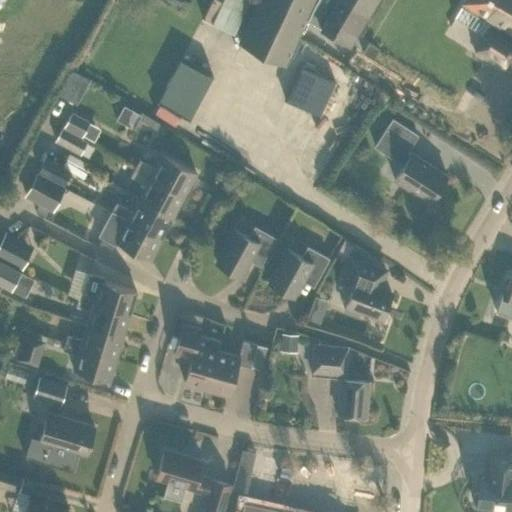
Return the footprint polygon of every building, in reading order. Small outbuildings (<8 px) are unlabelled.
[(222,0),(213,22),(234,32),(248,0),(222,0)] [(257,0),(238,42),(284,64),(306,17),(313,0),(257,0)] [(313,0),(306,17),(350,44),(375,0),(313,0)] [(474,51),(501,68),(511,49),(511,0),(462,0),(453,16),(484,35),(474,51)] [(369,42),(363,52),(372,58),(378,48),(369,42)] [(286,99),(319,115),(334,82),(301,67),(286,99)] [(120,119),(135,127),(142,114),(127,107),(120,119)] [(64,126),(82,135),(90,121),(72,111),(64,126)] [(393,178),(428,201),(446,174),(407,149),(417,135),(392,119),(374,146),(402,164),(393,178)] [(55,140),(80,154),(87,140),(62,127),(55,140)] [(138,160),(134,168),(183,194),(195,172),(161,154),(154,168),(138,160)] [(63,185),(69,174),(45,161),(39,172),(63,185)] [(171,216),(183,194),(134,168),(130,176),(145,184),(138,198),(171,216)] [(24,196),(52,211),(65,186),(37,171),(24,196)] [(116,202),(111,211),(160,237),(171,216),(138,198),(131,211),(116,202)] [(160,237),(111,211),(98,234),(117,244),(118,242),(148,258),(160,237)] [(216,262),(239,274),(251,251),(263,258),(275,237),(253,225),(248,236),(234,228),(216,262)] [(6,230),(0,241),(0,259),(21,271),(34,246),(6,230)] [(269,282),(292,295),(304,271),(316,278),(327,257),(306,245),(301,256),(287,248),(269,282)] [(358,316),(361,309),(381,316),(390,292),(381,288),(389,268),(385,267),(386,266),(351,253),(340,284),(351,288),(343,310),(358,316)] [(0,283),(11,289),(21,271),(0,259),(0,283)] [(87,270),(78,298),(128,313),(135,290),(104,280),(106,276),(87,270)] [(511,275),(509,277),(504,294),(501,293),(495,311),(511,317),(511,275)] [(91,309),(87,324),(121,335),(128,313),(78,298),(76,305),(91,309)] [(184,382),(205,388),(216,350),(219,339),(198,333),(199,327),(182,322),(174,354),(190,358),(184,382)] [(67,334),(65,341),(115,357),(121,335),(87,324),(82,338),(67,334)] [(296,351),(298,334),(282,332),(280,350),(296,351)] [(38,350),(31,348),(34,337),(24,334),(17,357),(35,363),(38,350)] [(216,350),(205,388),(227,394),(236,362),(250,366),(256,343),(242,339),(238,356),(216,350)] [(108,380),(115,357),(65,341),(65,342),(63,349),(78,354),(73,369),(108,380)] [(313,344),(311,371),(343,374),(343,370),(344,371),(346,347),(313,344)] [(33,395),(61,404),(68,384),(40,375),(33,395)] [(340,377),(337,412),(365,415),(368,380),(340,377)] [(39,439),(85,453),(94,425),(47,411),(39,439)] [(185,485),(205,491),(209,477),(197,474),(201,460),(163,448),(155,476),(167,479),(162,495),(181,500),(185,485)] [(511,511),(511,453),(489,451),(486,477),(478,476),(477,490),(473,492),(472,496),(472,501),(475,503),(475,506),(502,509),(502,511),(511,511)] [(251,469),(238,466),(230,494),(243,498),(251,469)] [(0,484),(19,490),(22,476),(0,470),(0,484)] [(201,511),(222,511),(231,483),(212,477),(201,511)] [(64,511),(67,503),(29,492),(23,511),(64,511)] [(287,511),(243,502),(240,511),(287,511)]
